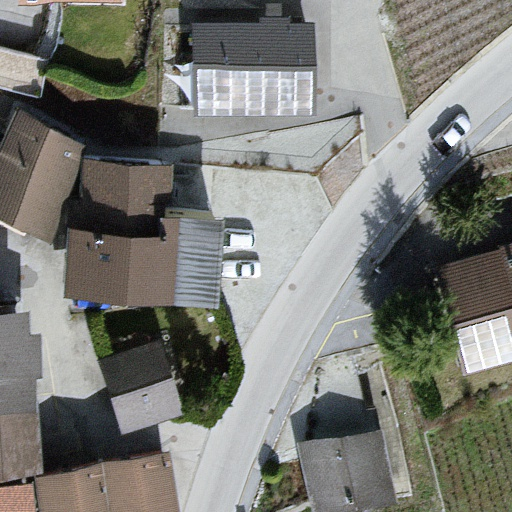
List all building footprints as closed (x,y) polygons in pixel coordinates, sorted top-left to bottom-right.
[(193,94),(196,94),(306,93),(306,23),(193,23),(193,94)] [(0,45),(0,81),(38,92),(47,58),(33,54),(0,45)] [(69,136),(18,106),(0,144),(0,199),(37,220),(69,136)] [(161,160),(82,155),(80,196),(77,196),(74,196),(72,197),(70,198),(68,200),(67,202),(66,204),(65,224),(77,224),(74,280),(204,289),(206,267),(208,240),(210,210),(158,206),(160,184),(161,160)] [(442,271),(449,294),(460,336),(511,321),(511,246),(441,266),(442,271)] [(0,395),(25,395),(24,392),(18,392),(17,317),(12,317),(0,317),(0,395)] [(117,410),(163,394),(149,349),(146,350),(142,336),(109,346),(113,360),(102,363),(117,410)] [(309,450),(318,491),(319,498),(381,485),(369,434),(356,371),(311,381),(324,444),(308,447),(309,450)] [(0,395),(0,460),(30,457),(25,395),(0,395)] [(97,461),(104,511),(168,511),(161,451),(97,461)] [(41,511),(104,511),(97,461),(38,476),(41,511)] [(0,511),(25,511),(18,486),(0,485),(0,511)]
